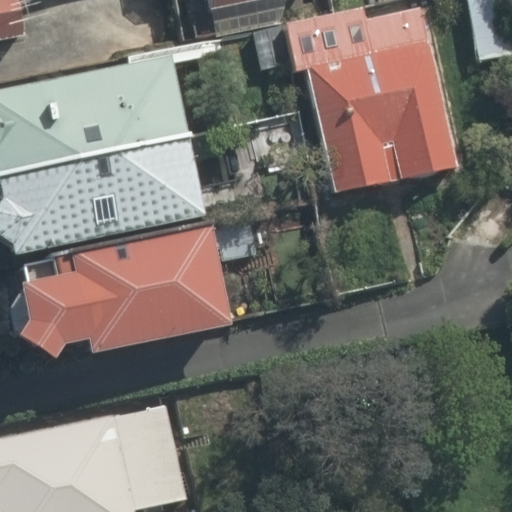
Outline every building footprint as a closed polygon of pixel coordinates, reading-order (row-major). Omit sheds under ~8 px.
[(0,0),(0,42),(19,39),(11,0),(0,0)] [(206,8),(207,13),(266,0),(185,0),(188,12),(206,8)] [(312,109),(331,197),(454,170),(420,11),(413,12),(410,0),(382,0),(359,5),(360,10),(282,27),(293,74),(302,71),(305,82),(299,83),(305,110),(312,109)] [(463,0),(474,62),(511,54),(511,40),(504,0),(463,0)] [(254,68),(287,62),(281,25),(248,30),(254,68)] [(0,178),(208,133),(202,103),(174,109),(164,62),(0,96),(0,178)] [(208,133),(0,178),(0,243),(5,247),(8,258),(196,218),(184,162),(213,156),(208,133)] [(446,237),(506,246),(511,240),(511,186),(490,183),(446,237)] [(13,340),(46,363),(56,348),(77,343),(81,343),(84,357),(222,328),(202,231),(50,263),(54,279),(15,288),(22,324),(13,340)] [(0,440),(0,511),(130,511),(184,500),(166,408),(163,409),(0,440)]
